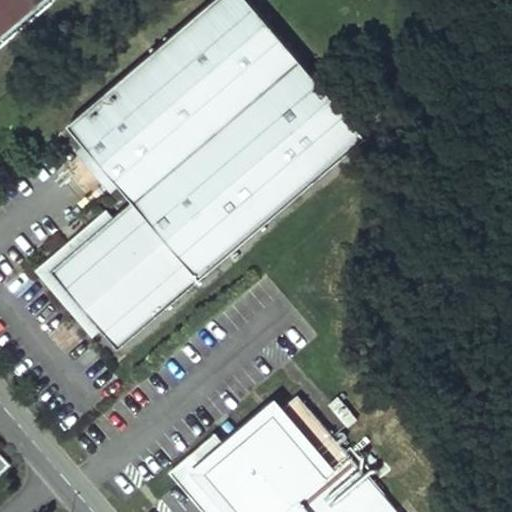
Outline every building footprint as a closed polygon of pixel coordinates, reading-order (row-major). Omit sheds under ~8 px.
[(0,0),(0,40),(46,0),(0,0)] [(252,0),(216,0),(71,125),(135,200),(116,216),(54,270),(104,328),(120,347),(366,135),(252,0)] [(54,270),(116,216),(109,208),(39,269),(95,335),(104,328),(54,270)] [(398,511),(298,392),(231,448),(215,429),(169,468),(205,511),(398,511)] [(347,425),(358,416),(341,394),(330,403),(347,425)] [(0,471),(10,462),(0,451),(0,471)]
